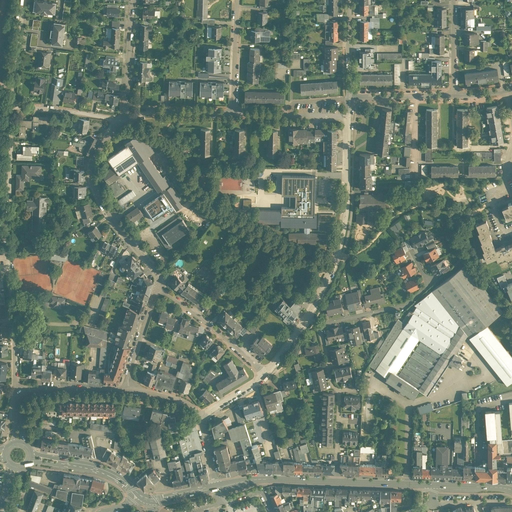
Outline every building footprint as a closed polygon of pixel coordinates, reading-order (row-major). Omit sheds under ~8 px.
[(57,2),(37,0),(34,0),(33,11),(40,12),(40,13),(48,14),(48,13),(55,14),(57,2)] [(198,0),(198,10),(197,11),(199,15),(200,16),(200,18),(207,19),(207,10),(207,3),(208,3),(208,1),(210,0),(209,0),(198,0)] [(372,4),(360,4),(360,14),(368,14),(368,13),(369,13),(370,14),(374,14),(374,5),(375,5),(375,4),(372,4)] [(338,5),(329,5),(324,5),(324,11),(329,11),(329,14),(332,14),(332,15),(335,15),(334,14),(338,14),(338,5)] [(111,8),(107,8),(107,15),(119,16),(119,8),(117,8),(111,8)] [(446,8),(437,8),(437,17),(446,17),(446,8)] [(474,8),(461,8),(461,17),(474,17),(474,8)] [(64,10),(63,10),(62,20),(69,21),(70,11),(64,10)] [(264,12),(258,12),(258,19),(258,23),(267,23),(267,12),(264,12)] [(446,17),(437,17),(437,26),(446,26),(446,17)] [(474,17),(461,17),(461,26),(474,26),(474,17)] [(335,20),(332,20),(332,21),(329,21),(329,24),(325,24),(325,31),(338,30),(338,21),(335,21),(335,20)] [(368,21),(360,21),(360,30),(368,30),(368,21)] [(65,23),(54,22),(53,29),(51,29),(50,37),(52,37),(51,44),(63,46),(65,23)] [(219,26),(214,25),(214,27),(211,27),(211,38),(221,38),(221,27),(219,27),(219,26)] [(119,28),(112,28),(111,37),(119,38),(120,28),(119,28)] [(141,29),(140,39),(148,39),(152,39),(152,34),(148,34),(149,30),(141,29)] [(338,30),(325,31),(325,37),(329,37),(329,40),(333,40),(338,40),(338,31),(338,30)] [(368,30),(360,30),(360,40),(368,40),(368,30)] [(260,31),(251,31),(251,41),(259,41),(260,31)] [(477,33),(464,33),(464,43),(477,43),(477,33)] [(437,34),(436,34),(435,34),(435,36),(435,44),(444,44),(444,34),(437,34)] [(32,36),(31,36),(30,46),(37,46),(38,37),(37,36),(32,36)] [(119,38),(111,37),(111,41),(104,41),(103,46),(104,46),(104,47),(105,47),(105,48),(106,48),(106,47),(108,48),(108,46),(111,46),(111,47),(119,47),(119,38)] [(148,39),(140,39),(140,48),(148,49),(148,39)] [(444,44),(435,44),(435,53),(444,53),(444,44)] [(221,48),(208,47),(208,71),(221,71),(221,63),(219,63),(220,55),(221,55),(221,48)] [(473,49),(464,49),(464,59),(473,59),(473,49)] [(51,53),(38,51),(38,54),(39,56),(40,56),(39,65),(38,64),(36,66),(36,67),(37,69),(39,69),(40,68),(40,66),(41,67),(41,65),(49,66),(49,63),(50,63),(51,53)] [(106,59),(104,59),(104,60),(104,65),(111,66),(110,73),(107,72),(106,72),(116,74),(116,67),(118,67),(119,65),(118,64),(119,61),(115,60),(106,59)] [(441,60),(431,60),(431,61),(431,74),(409,74),(409,84),(441,83),(441,76),(441,60)] [(140,61),(139,61),(139,71),(147,71),(148,62),(147,62),(140,61)] [(250,61),(249,61),(248,82),(257,82),(258,62),(250,61)] [(497,70),(465,74),(466,83),(498,79),(497,70)] [(147,71),(139,71),(138,78),(137,78),(137,80),(138,80),(138,81),(139,81),(146,81),(146,80),(150,81),(150,77),(151,77),(151,75),(150,75),(151,71),(147,71)] [(392,74),(360,74),(360,84),(392,83),(392,74)] [(47,79),(37,78),(37,80),(36,80),(34,89),(37,90),(37,91),(38,91),(38,92),(41,92),(41,91),(43,92),(45,82),(47,82),(47,79)] [(54,84),(52,83),(51,93),(49,99),(60,100),(62,91),(59,91),(60,85),(62,85),(64,79),(55,78),(54,84)] [(115,82),(111,82),(111,81),(109,80),(103,80),(102,87),(110,88),(110,90),(118,91),(119,84),(115,84),(115,82)] [(169,81),(169,93),(193,94),(193,81),(169,81)] [(224,82),(200,81),(200,94),(223,95),(224,82)] [(319,83),(319,93),(338,91),(337,81),(319,83)] [(301,94),(319,93),(319,83),(301,84),(301,94)] [(75,93),(65,91),(63,101),(64,101),(64,100),(68,101),(74,102),(75,93)] [(245,101),(253,101),(253,93),(245,93),(245,101)] [(253,93),(253,101),(261,101),(261,93),(253,93)] [(275,93),(275,101),(284,101),(284,93),(275,93)] [(119,95),(111,94),(110,98),(110,103),(118,104),(119,95)] [(497,106),(487,108),(488,112),(487,112),(488,116),(489,118),(488,118),(489,123),(491,130),(490,130),(491,134),(492,136),(491,137),(492,141),(493,140),(493,144),(503,142),(497,106)] [(391,109),(382,108),(381,120),(390,121),(391,109)] [(437,146),(436,110),(427,110),(427,113),(426,113),(426,118),(427,118),(427,120),(426,120),(426,124),(427,124),(427,132),(426,132),(427,136),(427,138),(427,143),(427,146),(432,146),(437,146)] [(467,110),(457,110),(457,113),(458,113),(458,118),(457,118),(457,120),(458,120),(458,124),(457,124),(457,131),(458,131),(458,136),(457,136),(457,138),(458,138),(458,143),(457,143),(457,146),(467,146),(467,110)] [(47,117),(33,116),(33,120),(33,126),(33,131),(39,131),(39,122),(46,122),(47,122),(47,119),(47,117)] [(89,120),(80,119),(79,122),(78,131),(83,132),(84,132),(87,132),(89,120)] [(33,120),(20,120),(20,121),(20,127),(19,137),(25,137),(26,126),(33,126),(33,120)] [(390,121),(381,120),(380,131),(391,133),(394,133),(395,122),(390,121)] [(210,129),(202,129),(201,142),(210,142),(210,129)] [(297,129),(289,129),(289,143),(293,143),(293,142),(297,142),(297,129)] [(243,130),(235,130),(235,142),(243,143),(243,130)] [(277,130),(268,130),(268,143),(277,143),(277,130)] [(315,131),(307,131),(307,141),(307,146),(315,146),(315,141),(324,141),(327,141),(327,130),(315,130),(315,131)] [(336,130),(327,130),(327,141),(336,141),(336,137),(338,137),(339,136),(339,135),(338,134),(336,134),(336,130)] [(391,133),(380,131),(379,143),(387,144),(390,144),(391,133)] [(139,133),(126,142),(133,152),(120,161),(114,153),(108,158),(114,166),(102,174),(109,184),(110,183),(111,184),(109,186),(116,196),(124,190),(121,186),(120,187),(116,181),(115,181),(114,180),(120,176),(120,175),(139,161),(140,162),(139,162),(159,190),(170,182),(165,175),(163,177),(148,155),(157,149),(151,139),(146,143),(139,133)] [(88,142),(87,144),(94,148),(99,139),(91,136),(88,142)] [(327,141),(324,141),(324,153),(336,153),(336,141),(327,141)] [(210,142),(201,142),(201,155),(209,155),(210,142)] [(243,143),(235,142),(235,155),(243,155),(243,143)] [(277,143),(268,143),(268,156),(277,156),(277,143)] [(387,144),(379,143),(377,154),(386,155),(387,144)] [(94,148),(87,144),(86,145),(83,152),(90,155),(94,148)] [(41,146),(24,146),(23,150),(24,150),(24,154),(17,154),(17,159),(32,159),(32,154),(41,155),(41,146)] [(336,153),(324,153),(324,165),(326,165),(326,169),(336,169),(336,153)] [(373,163),(373,154),(360,154),(360,163),(370,163),(373,163)] [(370,163),(360,163),(360,175),(370,175),(370,163)] [(32,165),(31,165),(23,165),(22,175),(28,175),(41,176),(41,166),(32,165)] [(458,166),(432,167),(432,176),(436,176),(442,176),(448,176),(454,176),(454,175),(458,175),(458,166)] [(495,166),(469,166),(469,175),(495,175),(495,166)] [(79,170),(74,169),(70,169),(69,178),(76,179),(84,179),(84,175),(84,171),(79,171),(79,170)] [(22,175),(17,174),(16,184),(23,184),(24,180),(28,180),(28,175),(22,175)] [(281,213),(314,214),(316,176),(282,175),(282,194),(296,195),(296,207),(282,207),(281,210),(281,213)] [(171,182),(170,182),(159,190),(164,196),(166,195),(173,206),(176,209),(181,205),(178,199),(179,198),(171,186),(173,185),(171,182)] [(79,186),(74,186),(74,187),(74,190),(76,190),(76,197),(85,197),(85,186),(79,186)] [(120,206),(135,195),(132,189),(117,200),(120,206)] [(385,195),(360,195),(360,202),(359,202),(359,209),(360,209),(360,212),(366,212),(367,209),(385,209),(385,195)] [(41,197),(34,196),(34,201),(35,201),(34,205),(30,205),(30,210),(33,210),(32,229),(41,229),(41,225),(45,225),(46,202),(48,202),(49,198),(41,197)] [(157,197),(143,206),(147,211),(152,219),(165,209),(157,197)] [(251,199),(243,199),(243,205),(243,209),(251,210),(251,199)] [(511,204),(511,205),(511,202),(508,204),(509,205),(502,208),(506,219),(511,216),(511,204)] [(89,203),(79,206),(83,218),(89,216),(93,215),(89,203)] [(138,207),(127,214),(133,222),(143,215),(143,214),(139,209),(138,207)] [(298,243),(307,243),(315,243),(315,241),(324,242),(325,234),(309,233),(310,229),(309,226),(316,226),(317,214),(314,214),(281,213),(281,210),(270,210),(258,209),(258,213),(255,213),(256,219),(259,219),(259,221),(281,222),(281,225),(305,225),(304,229),(305,233),(289,234),(289,241),(298,241),(298,243)] [(360,212),(357,211),(356,222),(366,223),(367,212),(360,212)] [(180,215),(156,232),(168,250),(173,246),(170,243),(190,229),(183,218),(182,219),(180,215)] [(89,216),(83,218),(85,225),(91,221),(89,216)] [(486,219),(475,223),(476,224),(479,231),(478,232),(482,242),(490,238),(491,238),(489,231),(491,230),(490,227),(489,227),(486,219)] [(392,224),(396,234),(400,232),(398,229),(401,228),(398,221),(392,224)] [(96,226),(88,232),(91,235),(92,234),(95,239),(93,241),(102,234),(96,226)] [(420,233),(416,235),(410,238),(414,246),(415,247),(420,244),(420,245),(423,243),(425,242),(429,240),(427,236),(428,234),(427,231),(425,231),(421,233),(420,233)] [(433,238),(429,240),(425,242),(428,248),(436,244),(433,238)] [(511,244),(511,245),(511,244),(505,246),(504,244),(501,245),(501,246),(495,249),(491,238),(490,238),(482,242),(481,242),(484,250),(482,251),(487,260),(496,257),(497,259),(505,256),(506,258),(511,255),(511,244)] [(111,245),(105,242),(100,250),(107,253),(111,245)] [(118,248),(111,245),(107,253),(106,255),(108,256),(110,254),(114,256),(118,248)] [(403,246),(394,251),(395,254),(393,255),(397,263),(398,262),(406,258),(403,253),(405,252),(403,246)] [(429,251),(424,254),(424,256),(426,259),(427,261),(438,255),(435,249),(435,248),(429,251)] [(68,252),(48,250),(43,250),(43,251),(43,254),(48,255),(48,257),(64,259),(65,258),(67,258),(68,256),(68,252)] [(121,256),(122,257),(120,259),(119,261),(122,265),(126,261),(125,259),(130,254),(126,250),(124,252),(121,256)] [(144,269),(132,255),(126,261),(122,265),(121,265),(121,267),(123,269),(125,269),(126,268),(130,273),(134,278),(138,274),(144,269)] [(443,260),(430,266),(434,274),(437,273),(436,272),(440,270),(446,267),(443,260)] [(401,267),(403,271),(401,272),(404,277),(416,271),(411,262),(408,264),(401,267)] [(220,272),(212,267),(206,263),(202,267),(217,278),(220,272)] [(446,267),(440,270),(444,274),(450,268),(449,265),(446,267)] [(503,312),(465,265),(441,284),(478,332),(486,325),(503,312)] [(184,274),(176,267),(173,270),(176,272),(173,275),(175,277),(176,275),(184,282),(188,278),(188,277),(185,275),(184,274)] [(173,270),(171,268),(167,274),(171,278),(173,275),(176,272),(173,270)] [(175,277),(173,279),(174,280),(171,283),(175,286),(175,287),(176,288),(177,288),(181,291),(187,284),(184,282),(176,275),(175,277)] [(154,281),(144,278),(142,285),(151,289),(154,281)] [(410,281),(405,283),(408,288),(409,287),(411,291),(418,287),(416,283),(417,283),(415,278),(410,281)] [(151,289),(142,285),(137,283),(136,286),(132,284),(130,288),(140,291),(149,295),(151,289)] [(196,288),(190,284),(190,285),(188,284),(189,283),(188,283),(187,284),(181,291),(186,295),(185,295),(187,297),(188,296),(196,302),(200,296),(203,293),(199,290),(198,291),(195,289),(196,288)] [(511,284),(511,283),(503,287),(505,291),(507,290),(511,302),(511,301),(511,284)] [(478,332),(441,284),(432,290),(460,326),(467,335),(467,336),(469,338),(478,332)] [(379,287),(374,288),(375,293),(365,295),(366,297),(369,297),(370,303),(379,301),(380,303),(385,302),(383,293),(380,294),(379,287)] [(460,326),(432,290),(414,304),(416,306),(419,308),(423,311),(424,311),(427,313),(428,313),(428,314),(431,316),(432,316),(435,319),(436,319),(438,321),(440,319),(443,321),(441,323),(443,324),(444,324),(447,327),(448,327),(451,329),(452,330),(456,332),(460,326)] [(149,295),(140,291),(139,295),(132,292),(131,294),(132,295),(136,297),(139,298),(140,298),(147,301),(149,295)] [(357,292),(352,293),(355,309),(362,307),(359,297),(358,292),(357,292)] [(342,293),(335,295),(336,299),(340,298),(340,301),(343,301),(342,293)] [(346,294),(345,295),(346,300),(348,310),(355,309),(352,293),(346,294)] [(65,298),(51,296),(50,302),(53,303),(53,307),(60,308),(61,304),(64,305),(64,301),(65,298)] [(105,298),(95,324),(101,326),(111,300),(105,298)] [(147,301),(140,298),(139,298),(138,301),(135,299),(134,302),(138,304),(137,307),(124,301),(123,305),(130,308),(141,312),(141,313),(143,313),(147,301)] [(336,299),(334,299),(334,301),(330,302),(328,305),(329,309),(327,310),(328,315),(343,311),(340,301),(340,298),(336,299)] [(294,299),(289,304),(283,299),(275,308),(287,318),(288,316),(293,320),(299,313),(297,312),(302,306),(294,299)] [(209,300),(203,307),(207,309),(206,310),(212,303),(209,300)] [(435,319),(432,316),(431,316),(428,314),(428,313),(427,313),(424,311),(423,311),(419,308),(416,306),(412,312),(413,313),(452,339),(456,332),(452,330),(451,329),(448,327),(447,327),(444,324),(443,324),(441,323),(443,321),(440,319),(438,321),(436,319),(435,319)] [(141,312),(130,308),(124,326),(134,329),(136,330),(136,329),(136,328),(137,325),(138,325),(138,324),(137,324),(138,321),(139,321),(140,319),(139,319),(141,313),(141,312)] [(169,313),(162,310),(161,312),(160,312),(158,315),(160,316),(158,321),(166,323),(168,316),(169,313)] [(230,315),(224,310),(219,315),(220,316),(218,319),(226,326),(236,315),(232,312),(230,315)] [(407,314),(402,322),(406,324),(413,313),(412,312),(412,311),(411,311),(410,310),(407,314)] [(452,339),(413,313),(406,324),(403,328),(421,340),(442,355),(452,339)] [(240,328),(242,325),(237,321),(239,319),(236,315),(226,326),(230,330),(235,333),(238,330),(240,328)] [(176,318),(168,316),(166,323),(165,326),(172,329),(176,318)] [(199,327),(189,324),(190,320),(183,317),(182,321),(181,321),(181,323),(178,331),(179,331),(188,334),(187,335),(188,335),(187,338),(193,340),(195,333),(196,333),(197,334),(198,334),(198,333),(199,333),(199,332),(198,332),(198,331),(199,327)] [(397,319),(388,335),(395,340),(403,328),(406,324),(402,322),(398,319),(397,319)] [(370,321),(362,323),(364,331),(365,330),(367,340),(374,338),(373,333),(370,321)] [(257,329),(252,324),(248,329),(253,333),(257,329)] [(110,332),(84,325),(84,326),(83,332),(82,332),(84,332),(87,333),(107,339),(107,340),(116,342),(119,334),(111,331),(110,332)] [(134,330),(134,329),(124,326),(122,325),(119,334),(116,342),(119,343),(130,347),(131,347),(128,346),(131,337),(132,336),(131,336),(133,330),(134,330)] [(511,382),(511,359),(486,325),(478,332),(469,338),(506,387),(511,382)] [(342,327),(338,328),(338,326),(334,327),(336,338),(340,337),(341,335),(343,334),(343,333),(342,327)] [(349,328),(348,328),(349,333),(350,337),(350,338),(351,343),(352,343),(352,345),(358,344),(357,340),(361,340),(359,333),(358,326),(349,328)] [(456,332),(452,339),(442,355),(419,389),(428,395),(450,362),(455,354),(467,336),(467,335),(460,326),(456,332)] [(334,327),(330,328),(330,330),(326,330),(328,336),(328,338),(330,337),(332,339),(336,338),(334,327)] [(395,340),(380,363),(384,366),(398,375),(421,340),(403,328),(395,340)] [(87,333),(86,345),(101,346),(106,347),(107,340),(107,339),(87,333)] [(35,336),(24,335),(24,336),(25,336),(25,344),(30,344),(35,345),(35,336)] [(206,335),(204,338),(203,337),(200,340),(200,341),(198,342),(199,343),(200,342),(206,348),(211,342),(213,340),(212,340),(210,338),(206,335)] [(379,348),(369,365),(375,370),(380,363),(395,340),(388,335),(384,340),(379,348)] [(260,338),(257,336),(252,342),(253,342),(250,346),(253,348),(254,346),(258,349),(256,351),(261,355),(265,350),(265,349),(266,347),(258,340),(260,338)] [(258,340),(266,347),(268,349),(272,344),(262,336),(260,338),(258,340)] [(384,340),(381,338),(376,346),(379,348),(384,340)] [(421,340),(398,375),(419,389),(442,355),(421,340)] [(130,347),(119,344),(110,370),(111,370),(110,373),(104,372),(104,382),(109,383),(112,383),(116,383),(116,384),(118,382),(121,373),(122,374),(124,367),(125,364),(127,357),(127,358),(128,355),(130,347)] [(164,349),(151,344),(149,349),(162,353),(163,353),(164,349)] [(317,344),(305,347),(306,354),(314,352),(316,359),(320,358),(317,344)] [(218,345),(215,348),(215,347),(213,350),(211,352),(217,358),(219,356),(224,350),(224,349),(219,345),(218,345)] [(30,348),(25,347),(23,358),(31,360),(32,358),(34,359),(34,358),(38,359),(38,355),(35,355),(32,354),(33,349),(30,348)] [(339,348),(337,349),(337,348),(334,349),(330,350),(331,357),(343,354),(342,348),(339,348)] [(162,353),(149,349),(146,357),(157,361),(158,359),(160,359),(160,358),(158,358),(159,356),(160,357),(162,353)] [(343,354),(331,357),(333,363),(337,362),(340,362),(340,361),(342,361),(344,360),(343,354)] [(463,360),(455,354),(450,362),(462,370),(464,367),(460,364),(463,360)] [(179,359),(168,355),(166,361),(167,361),(172,363),(177,364),(179,359)] [(231,359),(224,364),(229,373),(230,372),(231,375),(238,371),(236,368),(237,368),(231,359)] [(191,364),(183,361),(181,366),(184,367),(182,372),(184,373),(183,377),(190,380),(192,375),(190,374),(191,369),(189,368),(191,364)] [(156,364),(151,362),(148,371),(153,372),(156,364)] [(84,364),(73,363),(73,369),(72,371),(72,377),(80,378),(81,370),(84,370),(84,364)] [(384,366),(380,363),(375,370),(380,372),(384,366)] [(42,366),(32,365),(31,375),(32,375),(32,374),(42,375),(42,376),(42,370),(42,366)] [(350,366),(334,369),(337,380),(340,379),(341,378),(343,377),(344,380),(343,377),(346,376),(347,378),(352,376),(352,377),(352,376),(350,366)] [(398,375),(384,366),(380,372),(388,378),(386,380),(413,397),(419,389),(398,375)] [(66,368),(58,367),(57,375),(66,376),(66,368)] [(100,377),(96,376),(96,372),(89,371),(88,383),(103,385),(104,382),(104,372),(105,369),(101,368),(100,368),(100,377)] [(231,375),(216,384),(221,392),(248,376),(243,368),(238,371),(231,375)] [(316,370),(311,371),(311,372),(309,372),(308,372),(310,378),(324,374),(323,369),(316,370)] [(51,371),(42,370),(42,376),(42,379),(47,379),(47,380),(51,380),(51,371)] [(177,375),(162,370),(162,372),(158,371),(157,373),(154,383),(160,385),(159,387),(162,388),(163,384),(168,386),(168,385),(173,386),(177,375)] [(211,370),(203,379),(207,383),(215,374),(211,370)] [(148,371),(144,382),(153,385),(154,383),(157,373),(153,372),(148,371)] [(310,378),(309,378),(310,383),(312,382),(313,383),(314,383),(325,380),(324,374),(310,378)] [(192,382),(182,378),(178,389),(188,393),(192,382)] [(294,379),(283,382),(285,390),(297,387),(294,379)] [(325,380),(314,383),(315,389),(320,388),(327,386),(325,380)] [(214,397),(206,389),(205,390),(203,387),(198,393),(201,395),(200,396),(204,400),(207,404),(214,397)] [(275,392),(264,396),(269,409),(276,407),(277,411),(283,409),(280,401),(278,392),(275,393),(275,392)] [(334,394),(323,393),(322,403),(333,404),(334,394)] [(359,396),(344,395),(344,406),(359,407),(359,396)] [(258,400),(243,405),(248,420),(264,415),(258,400)] [(69,403),(67,403),(67,405),(66,406),(66,405),(60,405),(60,412),(63,412),(63,416),(67,415),(73,415),(73,403),(72,403),(69,403)] [(333,404),(322,403),(321,424),(322,424),(332,425),(332,424),(332,421),(333,418),(332,418),(332,416),(333,416),(333,413),(332,413),(332,411),(333,411),(333,408),(333,404)] [(431,403),(417,407),(419,414),(433,409),(431,403)] [(136,408),(125,406),(123,416),(123,415),(134,417),(134,418),(139,419),(140,414),(141,408),(136,407),(136,408)] [(163,412),(153,409),(149,422),(154,423),(154,424),(160,426),(160,425),(162,414),(163,412)] [(240,409),(235,411),(239,425),(244,423),(242,415),(240,411),(240,409)] [(500,411),(493,411),(485,411),(487,436),(490,436),(490,441),(496,441),(502,440),(502,439),(500,411)] [(175,415),(171,416),(170,413),(167,414),(167,413),(162,414),(160,425),(160,426),(160,427),(166,425),(166,427),(169,426),(170,431),(177,429),(176,428),(179,427),(179,429),(180,429),(178,420),(176,420),(175,415)] [(223,419),(212,425),(215,436),(224,433),(224,430),(228,428),(223,419)] [(195,424),(182,425),(185,438),(189,454),(195,453),(194,452),(202,450),(195,424)] [(245,424),(228,429),(232,441),(240,438),(245,454),(253,451),(246,430),(245,425),(245,424)] [(332,425),(322,424),(322,442),(322,443),(332,443),(333,424),(332,424),(332,425)] [(358,433),(352,432),(349,432),(343,432),(342,442),(347,442),(352,443),(352,442),(357,442),(358,433)] [(85,446),(68,443),(70,453),(96,457),(95,451),(92,451),(92,448),(93,447),(94,447),(91,435),(86,437),(87,440),(84,441),(85,446)] [(162,436),(150,439),(152,447),(155,460),(167,457),(162,436)] [(193,470),(191,471),(190,469),(193,468),(191,460),(190,456),(189,454),(185,438),(179,439),(184,456),(188,471),(189,475),(191,484),(197,483),(193,470)] [(511,438),(502,439),(502,440),(503,452),(511,451),(511,438)] [(55,441),(42,439),(41,448),(54,450),(55,441)] [(150,439),(143,440),(144,449),(152,447),(150,439)] [(68,443),(55,441),(54,450),(70,453),(68,443)] [(490,441),(488,441),(488,466),(488,469),(484,468),(485,466),(474,465),(474,466),(475,477),(487,478),(487,479),(497,479),(497,470),(496,456),(500,456),(500,452),(496,452),(496,441),(490,441)] [(463,442),(454,442),(454,450),(459,450),(463,450),(463,442)] [(297,447),(299,453),(301,453),(309,450),(307,444),(302,445),(297,447)] [(227,445),(215,448),(221,471),(226,470),(227,474),(230,474),(230,473),(238,471),(236,461),(235,460),(231,462),(227,445)] [(257,445),(252,446),(253,451),(255,457),(256,460),(257,461),(260,471),(272,471),(272,461),(266,461),(266,460),(262,459),(262,461),(259,461),(259,458),(261,457),(257,445)] [(448,446),(437,446),(436,466),(431,466),(431,467),(431,476),(452,477),(452,468),(452,466),(447,466),(448,446)] [(299,453),(297,447),(293,448),(297,462),(294,462),(294,472),(302,472),(302,462),(301,462),(300,457),(299,453)] [(123,454),(122,456),(107,448),(103,456),(107,459),(126,469),(130,472),(135,463),(130,460),(130,461),(126,459),(128,457),(123,454)] [(283,461),(279,461),(279,460),(279,458),(281,457),(278,450),(274,451),(277,460),(275,460),(275,461),(272,461),(272,471),(283,471),(283,461)] [(420,466),(413,466),(413,473),(413,476),(415,476),(422,476),(422,467),(422,466),(422,459),(422,453),(422,450),(417,450),(417,463),(419,463),(420,466)] [(253,451),(245,454),(243,454),(245,459),(248,471),(249,470),(252,470),(250,463),(249,459),(255,457),(253,451)] [(199,454),(190,456),(191,460),(196,459),(197,462),(201,461),(199,454)] [(314,464),(306,464),(306,463),(305,463),(305,460),(304,460),(303,457),(302,458),(300,458),(301,462),(302,462),(302,472),(313,472),(314,464)] [(176,459),(168,461),(170,469),(175,468),(177,467),(176,461),(176,459)] [(248,471),(245,459),(236,461),(238,471),(239,473),(248,471)] [(257,461),(250,463),(252,470),(260,471),(257,461)] [(294,462),(283,461),(283,471),(294,472),(294,462)] [(195,462),(192,463),(193,468),(193,470),(197,483),(202,481),(200,473),(197,473),(196,467),(195,462)] [(357,464),(348,464),(348,474),(359,474),(359,464),(360,464),(360,462),(357,462),(357,464)] [(344,463),(340,463),(340,473),(348,474),(348,464),(344,463)] [(324,465),(314,464),(313,472),(323,473),(324,465)] [(331,465),(324,465),(323,473),(334,473),(334,464),(331,464),(331,465)] [(375,464),(360,464),(359,464),(359,474),(375,475),(374,475),(375,464)] [(464,465),(463,465),(463,468),(463,478),(475,478),(475,477),(474,466),(464,465)] [(189,475),(184,477),(181,466),(178,467),(183,486),(191,484),(189,475)] [(177,478),(172,479),(174,488),(183,486),(178,467),(177,467),(175,468),(177,478)] [(425,467),(422,467),(422,476),(431,476),(431,467),(425,467)] [(207,468),(199,470),(200,473),(202,481),(209,480),(209,478),(207,468)] [(459,468),(452,468),(452,477),(463,478),(463,468),(459,468)] [(504,470),(497,470),(497,479),(506,479),(506,470),(504,470)] [(137,480),(146,473),(144,471),(135,478),(137,480)] [(146,473),(137,480),(144,489),(160,477),(156,473),(152,477),(149,474),(148,475),(146,473)] [(42,477),(37,476),(30,474),(27,484),(37,488),(39,482),(42,477)] [(81,476),(64,474),(63,484),(79,487),(79,486),(81,476)] [(93,478),(81,477),(81,476),(79,486),(87,487),(90,487),(93,478)] [(104,481),(93,478),(90,487),(90,488),(101,491),(104,481)] [(39,482),(37,488),(47,492),(49,486),(39,482)] [(79,487),(63,484),(59,485),(55,483),(53,488),(49,486),(47,492),(62,498),(71,501),(77,503),(82,505),(84,493),(86,494),(87,487),(79,486),(79,487)] [(325,488),(308,487),(308,495),(310,495),(310,498),(320,498),(319,508),(323,508),(324,498),(325,488)] [(336,488),(325,488),(324,498),(335,498),(335,496),(336,488)] [(357,489),(349,488),(349,496),(349,499),(357,499),(357,496),(357,489)] [(371,489),(362,489),(362,496),(361,496),(362,499),(364,499),(363,497),(371,497),(371,489)] [(380,489),(371,489),(371,497),(372,497),(372,500),(376,500),(376,497),(380,498),(380,489)] [(387,490),(381,490),(381,489),(380,489),(380,498),(380,501),(383,501),(390,501),(390,500),(391,490),(390,490),(387,490)] [(43,493),(35,490),(32,498),(40,501),(43,493)] [(401,490),(391,490),(390,500),(390,501),(390,506),(392,506),(394,506),(394,500),(401,500),(401,495),(403,495),(403,491),(401,491),(401,490)] [(277,494),(274,495),(270,496),(275,506),(275,507),(282,504),(280,500),(281,499),(280,496),(279,496),(278,494),(277,494)] [(35,511),(40,501),(32,498),(27,510),(31,511),(35,511)] [(311,503),(308,503),(307,505),(307,511),(309,511),(315,510),(316,500),(311,499),(311,503)] [(77,503),(71,501),(66,511),(79,511),(82,505),(77,503)] [(289,501),(282,504),(275,507),(275,506),(274,507),(276,511),(286,511),(286,510),(294,507),(292,501),(289,501)]
